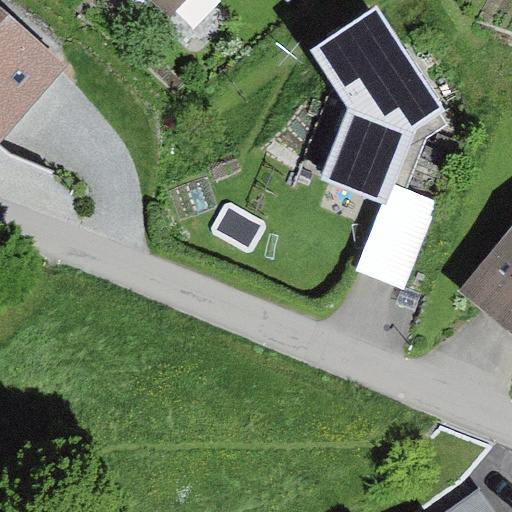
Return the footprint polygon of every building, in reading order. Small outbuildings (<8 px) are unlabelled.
[(195,0),(155,0),(176,20),(195,0)] [(376,7),(309,49),(347,109),(319,181),(388,207),(396,186),(416,132),(444,115),(376,7)] [(0,153),(67,75),(0,18),(0,153)] [(440,203),(396,186),(388,207),(361,273),(405,290),(440,203)] [(511,238),(465,300),(511,336),(511,238)] [(494,511),(474,487),(443,511),(494,511)]
